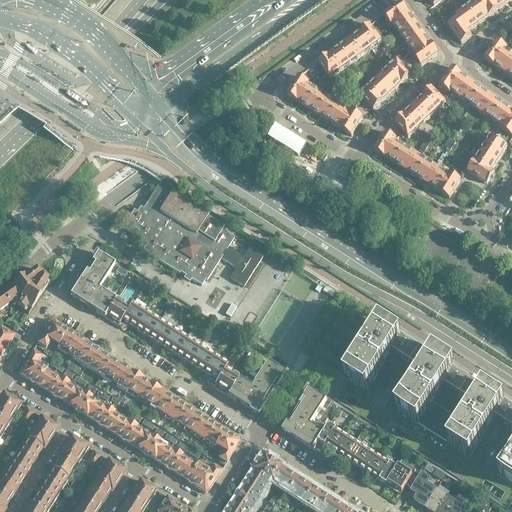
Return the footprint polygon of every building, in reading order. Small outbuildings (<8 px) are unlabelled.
[(80,0),(75,5),(76,6),(86,12),(89,14),(90,15),(102,0),(80,0)] [(499,10),(491,0),(483,0),(478,3),(489,18),(499,10)] [(509,3),(507,0),(491,0),(499,10),(509,3)] [(489,18),(478,3),(477,2),(473,5),(474,6),(468,11),(478,25),(489,18)] [(392,25),(408,13),(401,3),(394,8),(390,11),(383,16),(391,26),(392,25)] [(75,7),(0,76),(0,100),(3,102),(47,58),(88,15),(89,14),(86,12),(76,6),(75,7)] [(478,25),(468,11),(461,16),(460,14),(456,17),(459,20),(468,33),(478,25)] [(416,24),(408,13),(392,25),(395,30),(397,28),(402,34),(416,24)] [(468,33),(459,20),(448,27),(453,34),(454,35),(456,38),(461,45),(471,37),(468,33)] [(409,44),(423,34),(416,24),(402,34),(400,36),(403,40),(405,39),(409,44)] [(377,36),(375,33),(370,26),(359,34),(370,48),(376,44),(378,46),(382,43),(379,39),(377,36)] [(370,48),(359,34),(349,41),(361,58),(365,55),(363,53),(370,48)] [(423,34),(409,44),(407,46),(411,51),(413,50),(417,55),(431,45),(423,34)] [(361,58),(349,41),(338,49),(349,63),(355,59),(357,61),(361,58)] [(494,67),(504,53),(507,49),(497,42),(492,49),(489,53),(484,60),(494,67)] [(432,60),(439,55),(431,45),(417,55),(414,58),(421,68),(428,63),(432,60)] [(349,63),(338,49),(328,56),(339,71),(340,73),(344,70),(343,68),(349,63)] [(505,74),(511,63),(511,56),(511,58),(504,53),(494,67),(505,74)] [(339,71),(328,56),(318,64),(322,70),(324,73),(326,76),(330,80),(333,78),(331,76),(339,71)] [(402,66),(399,64),(396,61),(393,64),(394,65),(389,71),(401,84),(411,75),(405,69),(402,66)] [(452,90),(462,76),(452,69),(447,76),(444,80),(439,87),(450,94),(452,90)] [(401,84),(389,71),(383,77),(381,75),(378,78),(392,93),(401,84)] [(461,100),(473,84),(462,76),(452,90),(460,96),(458,98),(461,100)] [(297,103),(308,86),(309,84),(298,78),(294,85),(291,89),(286,96),(297,103)] [(392,93),(378,78),(375,82),(376,83),(370,89),(382,102),(392,93)] [(474,105),(484,91),(473,84),(461,100),(465,103),(467,100),(474,105)] [(308,110),(317,95),(311,91),(312,89),(308,86),(297,103),(308,110)] [(382,102),(370,89),(364,95),(362,94),(359,97),(361,98),(364,101),(366,104),(373,111),(382,102)] [(445,103),(442,100),(431,89),(422,97),(436,112),(443,106),(443,107),(447,104),(445,103)] [(482,115),(494,99),(484,91),(474,105),(481,110),(479,113),(482,115)] [(318,116),(328,101),(324,99),(325,97),(319,93),(317,95),(308,110),(318,116)] [(436,112),(422,97),(412,107),(426,122),(427,123),(431,119),(430,118),(436,112)] [(330,124),(339,109),(332,104),(333,102),(329,99),(328,101),(318,116),(330,124)] [(494,120),(504,106),(494,99),(482,115),(486,117),(487,115),(494,120)] [(503,130),(511,116),(511,111),(504,106),(494,120),(501,125),(499,127),(503,130)] [(426,122),(412,107),(403,116),(415,129),(421,123),(423,125),(426,122)] [(340,130),(351,113),(348,112),(347,114),(339,109),(330,124),(340,130)] [(358,126),(363,119),(352,112),(351,113),(340,130),(351,137),(356,130),(358,126)] [(415,129),(403,116),(394,124),(399,129),(401,132),(404,135),(408,139),(412,136),(409,134),(415,129)] [(463,125),(467,120),(460,116),(457,121),(463,125)] [(511,116),(503,130),(502,131),(511,138),(511,116)] [(384,159),(395,141),(396,140),(386,133),(381,140),(378,145),(374,152),(384,159)] [(492,172),(503,154),(507,148),(500,143),(495,140),(492,138),(488,145),(486,143),(480,152),(479,155),(481,157),(477,162),(492,172)] [(444,147),(447,143),(440,139),(438,143),(444,147)] [(395,166),(405,151),(398,146),(399,144),(395,141),(384,159),(395,166)] [(406,172),(417,155),(413,152),(411,155),(405,151),(395,166),(406,172)] [(417,179),(426,164),(419,160),(421,157),(417,155),(406,172),(417,179)] [(494,173),(492,172),(477,162),(475,161),(470,168),(468,172),(467,173),(487,185),(494,173)] [(428,186),(439,169),(428,162),(426,164),(417,179),(428,186)] [(470,168),(462,163),(460,167),(468,172),(470,168)] [(439,193),(449,179),(442,174),(443,172),(439,169),(428,186),(439,193)] [(456,188),(461,181),(451,175),(449,179),(439,193),(449,200),(454,193),(457,188),(456,188)] [(234,238),(222,231),(224,228),(207,217),(209,215),(172,191),(171,194),(158,186),(143,210),(141,209),(138,213),(134,211),(126,223),(138,231),(134,237),(146,245),(142,251),(179,275),(180,273),(185,276),(186,277),(185,278),(189,281),(190,280),(201,287),(205,281),(207,282),(221,260),(236,269),(230,279),(243,288),(263,257),(249,248),(243,258),(228,248),(234,238)] [(106,279),(114,266),(115,265),(97,254),(91,263),(94,264),(92,268),(91,269),(106,279)] [(98,290),(106,279),(91,269),(92,268),(89,267),(80,280),(72,294),(70,297),(90,310),(101,292),(98,290)] [(122,282),(127,273),(119,268),(113,276),(122,282)] [(48,284),(46,283),(47,283),(48,281),(36,270),(34,272),(33,270),(21,279),(29,289),(40,297),(48,284)] [(23,296),(29,289),(21,279),(5,291),(12,302),(15,300),(18,303),(18,304),(23,296)] [(29,314),(40,297),(29,289),(23,296),(18,304),(18,303),(17,305),(29,314)] [(0,310),(12,302),(5,291),(0,294),(0,310)] [(104,318),(115,301),(101,292),(90,310),(104,318)] [(130,308),(129,308),(117,300),(115,301),(104,318),(118,327),(130,308)] [(135,330),(146,313),(132,304),(129,308),(130,308),(118,327),(123,331),(126,330),(128,326),(135,330)] [(149,339),(159,322),(146,313),(135,330),(149,339)] [(162,347),(173,331),(159,322),(149,339),(162,347)] [(511,407),(499,399),(499,398),(379,322),(331,398),(507,510),(511,503),(511,407)] [(59,347),(68,333),(69,332),(64,329),(57,325),(56,324),(56,323),(55,323),(53,323),(52,323),(51,324),(50,325),(50,327),(48,330),(47,330),(44,334),(41,340),(37,345),(38,345),(46,350),(52,342),(59,347)] [(0,350),(4,353),(14,338),(2,330),(0,332),(0,350)] [(176,356),(187,339),(173,331),(162,347),(176,356)] [(93,349),(68,333),(59,347),(58,349),(65,353),(66,351),(80,360),(79,362),(81,363),(82,362),(85,363),(93,349)] [(189,365),(200,348),(187,339),(176,356),(189,365)] [(58,358),(46,350),(38,345),(36,347),(44,352),(43,353),(55,361),(58,358)] [(203,374),(214,357),(200,348),(189,365),(203,374)] [(102,374),(111,361),(93,349),(85,363),(94,369),(92,371),(94,372),(96,370),(102,374)] [(46,372),(47,370),(38,365),(39,363),(39,362),(42,358),(33,352),(24,365),(25,365),(24,366),(22,370),(21,371),(20,371),(19,373),(20,376),(20,377),(22,378),(23,378),(28,381),(28,382),(35,386),(36,386),(43,390),(52,376),(46,372)] [(213,388),(225,369),(228,366),(214,357),(203,374),(210,378),(207,382),(207,385),(213,388)] [(126,392),(137,376),(131,373),(111,361),(102,374),(110,379),(109,381),(111,382),(112,381),(117,385),(116,386),(122,389),(123,387),(127,390),(125,392),(126,392)] [(64,369),(54,363),(51,367),(61,373),(64,369)] [(279,383),(284,374),(267,363),(256,379),(271,388),(276,381),(279,383)] [(83,373),(79,371),(75,369),(73,373),(80,377),(83,373)] [(227,397),(238,379),(238,377),(225,369),(213,388),(227,397)] [(73,375),(67,371),(64,375),(71,379),(73,375)] [(75,391),(68,387),(70,385),(59,378),(58,380),(52,376),(43,390),(51,396),(58,401),(58,400),(66,405),(75,391)] [(154,410),(165,393),(161,391),(149,384),(150,383),(143,379),(143,380),(137,376),(126,392),(127,393),(129,391),(132,393),(130,395),(132,396),(134,394),(145,401),(143,403),(144,404),(145,404),(147,403),(150,405),(149,407),(154,411),(155,410),(154,410)] [(86,384),(76,377),(74,381),(84,388),(86,384)] [(241,406),(251,391),(251,387),(238,379),(227,397),(241,406)] [(274,390),(271,388),(256,379),(251,387),(251,391),(241,406),(257,416),(259,413),(268,400),(274,390)] [(96,390),(89,386),(87,389),(94,394),(96,390)] [(316,418),(327,402),(327,401),(309,389),(298,406),(316,418)] [(98,405),(91,401),(92,399),(82,393),(81,395),(75,391),(66,405),(68,406),(74,410),(73,411),(80,415),(81,415),(85,417),(89,419),(98,405)] [(109,398),(99,392),(97,396),(107,402),(109,398)] [(193,411),(187,408),(187,407),(173,399),(167,395),(168,395),(165,393),(154,410),(155,410),(160,413),(159,415),(161,416),(162,415),(177,424),(175,426),(178,427),(179,425),(184,429),(195,412),(193,411)] [(21,406),(3,394),(0,399),(0,406),(14,416),(21,406)] [(123,405),(126,401),(119,396),(116,400),(113,398),(110,402),(118,406),(120,403),(123,405)] [(120,419),(114,416),(115,414),(105,407),(103,409),(98,405),(89,419),(96,424),(96,425),(103,430),(103,429),(111,433),(120,419)] [(14,416),(0,406),(0,421),(8,426),(14,416)] [(300,443),(311,426),(316,418),(298,406),(293,415),(282,432),(282,431),(282,432),(300,443)] [(28,423),(34,414),(27,410),(21,419),(22,421),(25,424),(28,423)] [(342,418),(345,414),(343,412),(342,412),(339,410),(336,414),(342,418)] [(222,430),(217,427),(217,426),(203,417),(203,418),(197,414),(195,412),(184,429),(190,432),(189,434),(191,435),(192,434),(206,443),(205,444),(207,446),(208,444),(214,448),(215,446),(225,431),(223,430),(222,430)] [(154,419),(150,417),(146,414),(144,418),(151,423),(154,419)] [(154,427),(134,415),(132,418),(152,431),(154,427)] [(57,429),(52,425),(40,417),(33,428),(49,438),(51,439),(57,429)] [(24,431),(28,425),(25,424),(22,421),(19,419),(15,425),(18,428),(20,425),(22,427),(21,429),(24,431)] [(143,434),(136,430),(138,428),(127,422),(126,423),(120,419),(111,433),(119,439),(119,440),(126,444),(126,443),(133,448),(143,434)] [(319,443),(324,434),(311,426),(300,443),(312,452),(318,443),(319,443)] [(332,452),(343,435),(330,427),(328,427),(324,434),(319,443),(332,452)] [(51,439),(49,438),(33,428),(26,438),(42,449),(44,450),(51,439)] [(164,433),(157,429),(154,433),(162,437),(164,433)] [(235,449),(237,446),(238,445),(239,445),(239,444),(239,443),(239,441),(238,440),(237,439),(237,440),(235,439),(229,434),(225,431),(215,446),(223,451),(218,459),(220,461),(226,464),(226,465),(229,460),(232,454),(233,454),(236,450),(235,449)] [(184,438),(177,433),(174,437),(181,442),(184,438)] [(6,447),(13,437),(9,434),(2,445),(6,447)] [(165,448),(159,444),(160,443),(150,436),(149,438),(143,434),(133,448),(136,450),(142,453),(141,454),(148,458),(149,458),(154,462),(154,461),(156,462),(165,448)] [(177,441),(167,435),(164,439),(175,445),(177,441)] [(345,460),(356,443),(343,435),(332,452),(345,460)] [(88,449),(87,448),(71,437),(66,444),(64,448),(66,449),(82,459),(88,449)] [(34,462),(42,449),(26,438),(18,452),(34,462)] [(9,454),(16,443),(13,441),(6,452),(9,454)] [(187,448),(180,443),(177,447),(184,452),(187,448)] [(359,469),(370,452),(356,443),(345,460),(359,469)] [(82,459),(66,449),(64,448),(63,451),(58,458),(59,459),(60,459),(76,469),(82,459)] [(187,463),(182,459),(183,457),(172,450),(171,452),(165,448),(156,462),(164,468),(171,473),(171,472),(178,476),(187,463)] [(200,456),(189,450),(187,454),(197,460),(200,456)] [(25,476),(34,462),(18,452),(9,466),(25,476)] [(213,456),(206,452),(203,456),(210,460),(213,456)] [(373,478),(384,461),(370,452),(359,469),(373,478)] [(95,466),(101,457),(94,453),(88,462),(89,464),(89,465),(92,466),(92,467),(93,467),(95,466)] [(210,462),(202,458),(200,462),(207,466),(210,462)] [(276,481),(284,469),(282,468),(266,458),(250,483),(264,492),(272,480),(276,481)] [(76,469),(60,459),(59,459),(59,460),(58,460),(56,463),(56,464),(53,469),(69,479),(76,469)] [(125,472),(109,462),(107,461),(101,471),(117,481),(118,482),(125,472)] [(386,486),(397,469),(384,461),(373,478),(386,486)] [(419,480),(422,476),(428,467),(419,461),(414,470),(417,471),(413,477),(412,476),(405,487),(412,492),(419,481),(419,480)] [(85,473),(89,465),(89,464),(86,463),(81,471),(85,473)] [(214,483),(218,477),(221,472),(215,469),(213,467),(211,470),(210,469),(209,471),(197,463),(196,465),(195,465),(194,467),(187,463),(178,476),(187,482),(186,483),(193,487),(194,487),(195,487),(195,488),(199,491),(201,491),(202,492),(203,493),(202,493),(204,494),(205,494),(207,493),(208,494),(209,492),(209,491),(209,490),(211,487),(212,487),(215,483),(214,483)] [(16,490),(25,476),(9,466),(0,480),(16,490)] [(90,477),(95,468),(93,467),(92,467),(92,466),(87,474),(90,477)] [(405,487),(412,476),(398,467),(397,469),(386,486),(393,491),(395,489),(402,493),(405,487)] [(69,479),(53,469),(47,479),(63,489),(69,479)] [(288,496),(299,479),(284,469),(276,481),(276,486),(286,492),(285,494),(288,496)] [(118,482),(117,481),(101,471),(94,481),(112,492),(118,482)] [(71,494),(81,478),(78,476),(67,492),(71,494)] [(426,507),(436,491),(426,485),(429,480),(422,476),(419,480),(419,481),(412,492),(409,496),(415,500),(416,500),(416,502),(416,503),(417,503),(420,505),(420,506),(421,506),(421,505),(423,505),(425,506),(424,506),(426,507)] [(13,494),(16,490),(0,480),(0,479),(0,493),(10,500),(10,499),(12,498),(13,495),(13,494)] [(63,489),(47,479),(37,495),(44,499),(46,495),(51,498),(52,497),(56,499),(63,489)] [(305,504),(315,489),(299,479),(288,496),(293,499),(294,497),(305,504)] [(112,492),(94,481),(88,491),(104,501),(107,497),(108,496),(109,494),(109,492),(110,491),(112,492)] [(149,503),(156,492),(140,482),(132,494),(131,494),(129,497),(129,498),(129,499),(143,508),(146,503),(149,503)] [(254,511),(260,501),(259,500),(264,492),(250,483),(232,511),(233,511),(251,511),(253,510),(254,511)] [(317,511),(321,511),(330,499),(315,489),(305,504),(317,511)] [(104,501),(88,491),(81,501),(97,511),(98,510),(99,510),(101,507),(101,506),(104,501)] [(431,511),(438,511),(446,498),(447,498),(436,491),(426,507),(425,508),(431,511),(430,511),(431,511)] [(9,501),(10,500),(0,493),(0,508),(3,510),(6,506),(7,505),(9,502),(9,501)] [(41,511),(48,511),(54,503),(56,499),(52,497),(51,498),(46,495),(44,499),(37,495),(30,505),(41,511)] [(62,508),(67,500),(64,498),(58,506),(62,508)] [(182,511),(184,509),(165,498),(162,503),(163,504),(160,509),(158,511),(182,511)] [(461,511),(466,504),(459,500),(457,505),(447,498),(446,498),(438,511),(461,511)] [(140,511),(143,508),(129,499),(128,500),(127,501),(125,504),(125,505),(122,510),(126,511),(140,511)] [(343,511),(346,509),(330,499),(321,511),(343,511)] [(485,511),(489,511),(493,507),(482,500),(475,511),(476,511),(481,511),(482,510),(485,511)] [(96,511),(97,511),(81,501),(75,511),(96,511)]
